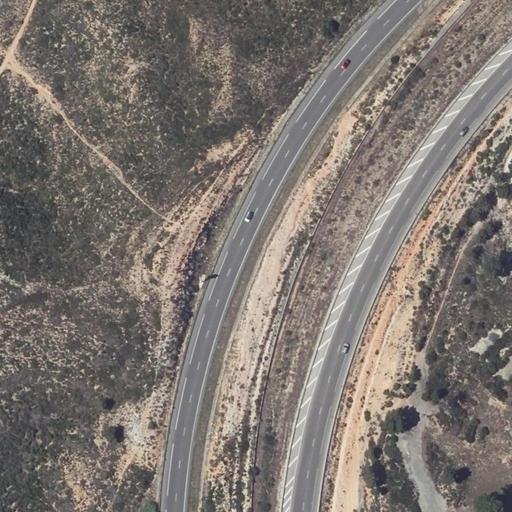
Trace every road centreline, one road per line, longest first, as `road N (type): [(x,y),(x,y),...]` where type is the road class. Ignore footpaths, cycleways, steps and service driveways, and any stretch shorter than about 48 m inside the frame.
road 1 (trunk): [(410,0),(312,110),(240,244),(193,393),(173,511)]
road 2 (trunk): [(303,511),(320,408),(378,251),(450,138),(511,66)]
